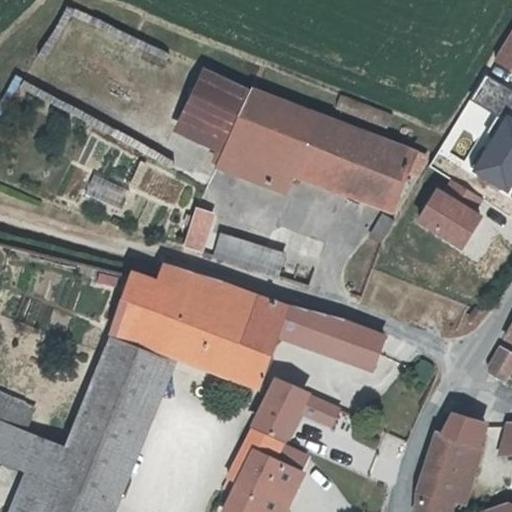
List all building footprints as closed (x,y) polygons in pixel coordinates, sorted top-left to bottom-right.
[(511,43),(500,63),(511,69),(511,43)] [(254,94),(208,73),(185,123),(231,144),(254,94)] [(285,196),(293,179),(304,152),(404,196),(412,177),(420,181),(428,161),(383,144),(333,125),(255,91),(254,94),(231,144),(219,170),(285,196)] [(388,131),(394,116),(343,96),(338,112),(388,131)] [(394,219),(404,196),(304,152),(293,179),(394,219)] [(93,174),(84,195),(119,209),(128,189),(93,174)] [(212,219),(197,213),(182,252),(198,257),(212,219)] [(385,221),(372,242),(384,249),(397,228),(385,221)] [(218,229),(209,256),(275,278),(284,251),(218,229)] [(118,337),(168,355),(180,359),(263,388),(267,377),(275,356),(239,346),(260,298),(245,293),(188,275),(170,271),(165,287),(140,279),(118,337)] [(275,356),(285,331),(290,319),(296,320),(301,309),(260,298),(239,346),(275,356)] [(330,318),(301,309),(296,320),(290,319),(285,331),(339,347),(345,335),(326,329),(330,318)] [(441,330),(443,321),(417,314),(415,323),(441,330)] [(345,335),(339,347),(336,353),(374,371),(389,338),(353,324),(330,318),(326,329),(345,335)] [(168,355),(118,337),(58,450),(16,432),(0,424),(0,461),(28,476),(12,511),(101,511),(108,495),(168,355)] [(496,373),(510,380),(511,377),(511,349),(505,346),(493,367),(496,373)] [(115,511),(180,359),(168,355),(108,495),(101,511),(115,511)] [(262,426),(286,438),(306,394),(283,384),(262,426)] [(312,397),(306,394),(304,401),(310,403),(312,397)] [(304,401),(300,410),(331,424),(338,409),(312,397),(310,403),(304,401)] [(0,424),(16,432),(26,409),(0,398),(0,424)] [(478,441),(481,420),(457,413),(446,432),(442,431),(426,487),(424,493),(422,511),(451,511),(457,494),(473,440),(478,441)] [(478,441),(486,444),(487,421),(481,420),(478,441)] [(230,491),(241,496),(262,453),(276,461),(283,445),(286,438),(262,426),(230,491)] [(287,438),(286,438),(283,445),(276,461),(262,453),(241,496),(232,511),(263,511),(279,478),(298,487),(304,473),(301,472),(308,457),(284,445),(287,438)] [(470,498),(486,444),(478,441),(473,440),(457,494),(470,498)] [(286,511),(298,487),(279,478),(263,511),(286,511)]
